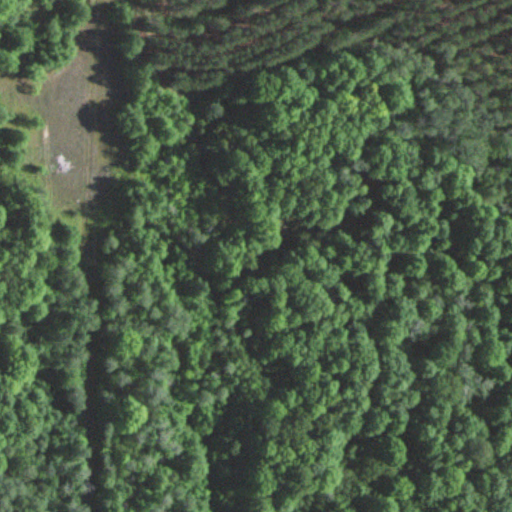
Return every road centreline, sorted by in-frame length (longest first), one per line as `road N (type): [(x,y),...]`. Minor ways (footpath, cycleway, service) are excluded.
road 1 (track): [(29,0),(51,185),(42,511)]
road 2 (track): [(86,30),(78,237),(85,511)]
road 3 (track): [(46,131),(80,37),(107,0)]
road 4 (track): [(113,0),(180,20),(226,0)]
